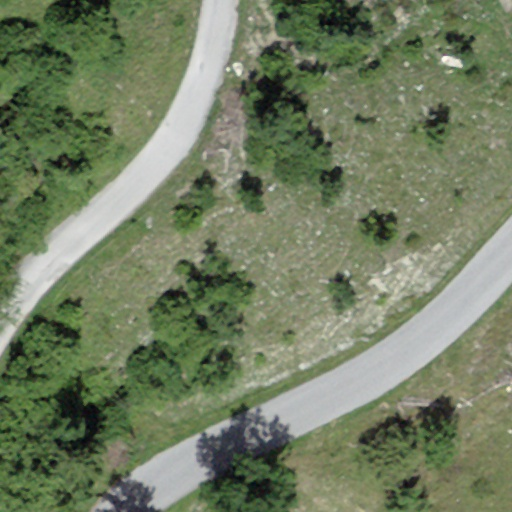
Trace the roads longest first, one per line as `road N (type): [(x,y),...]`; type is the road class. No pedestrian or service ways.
road 1 (unclassified): [(134,511),(156,493),(379,379),(432,343),(511,260)]
road 2 (unclassified): [(0,336),(39,284),(173,153),(206,78),(218,0)]
